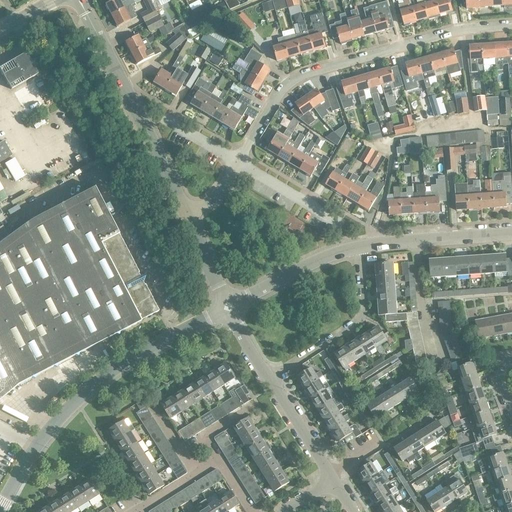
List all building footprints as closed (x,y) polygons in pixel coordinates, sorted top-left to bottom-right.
[(114,0),(112,1),(107,4),(112,14),(112,15),(135,4),(135,3),(133,0),(127,0),(122,3),(120,0),(114,0)] [(142,0),(148,10),(141,14),(141,15),(145,22),(158,15),(157,12),(150,0),(142,0)] [(150,0),(157,12),(162,9),(161,6),(157,0),(150,0)] [(237,0),(224,0),(230,10),(240,6),(237,0)] [(272,0),(273,1),(275,10),(276,11),(288,8),(285,0),(272,0)] [(416,22),(413,9),(409,0),(403,0),(405,4),(398,6),(404,26),(416,22)] [(416,0),(418,7),(413,9),(416,22),(428,19),(424,6),(422,0),(416,0)] [(436,2),(440,16),(452,12),(448,0),(442,0),(436,2)] [(466,0),(467,8),(480,8),(479,0),(466,0)] [(273,1),(262,4),(262,5),(264,13),(275,10),(273,1)] [(377,4),(369,6),(369,7),(371,13),(376,33),(389,30),(388,29),(394,27),(387,2),(377,4)] [(436,2),(424,6),(428,19),(429,19),(429,21),(435,19),(435,17),(440,16),(436,2)] [(223,3),(208,11),(211,18),(212,19),(227,11),(227,10),(223,3)] [(135,4),(112,15),(118,27),(137,17),(132,7),(136,5),(135,4)] [(195,19),(198,25),(209,19),(202,6),(191,12),(195,19)] [(366,21),(361,23),(365,36),(376,33),(371,13),(369,7),(364,9),(367,21),(366,21)] [(352,18),(347,20),(349,26),(353,40),(365,36),(361,23),(357,10),(352,11),(350,12),(352,18)] [(313,30),(308,32),(314,51),(325,47),(322,34),(328,32),(323,13),(322,13),(310,17),(313,30)] [(255,27),(243,14),(234,22),(246,35),(255,27)] [(335,24),(329,26),(333,40),(339,38),(340,43),(341,43),(341,45),(346,44),(346,42),(353,40),(349,26),(347,20),(347,19),(345,14),(340,15),(341,22),(335,23),(335,24)] [(158,15),(145,22),(150,33),(159,29),(164,26),(159,16),(158,15)] [(190,16),(181,21),(184,26),(187,31),(198,25),(195,19),(193,21),(190,16)] [(230,26),(225,21),(221,25),(226,30),(230,26)] [(301,34),(296,35),(296,37),(297,41),(301,54),(314,51),(308,32),(305,21),(298,23),(301,33),(301,34)] [(179,32),(166,44),(173,51),(186,40),(179,32)] [(205,33),(201,40),(221,53),(225,45),(224,45),(210,36),(205,33)] [(139,35),(126,42),(132,52),(132,53),(149,44),(149,43),(155,40),(153,37),(147,40),(146,39),(142,41),(139,35)] [(296,35),(284,39),(285,44),(289,58),(301,54),(297,41),(296,37),(296,35)] [(270,36),(262,39),(267,54),(274,52),(277,61),(289,58),(285,44),(284,39),(284,37),(278,39),(279,43),(272,45),(270,36)] [(162,70),(154,83),(165,89),(177,70),(194,40),(190,37),(181,52),(179,55),(180,56),(179,57),(172,70),(170,69),(167,74),(162,70)] [(149,44),(132,53),(138,65),(155,56),(161,53),(160,50),(154,53),(149,44)] [(508,63),(507,45),(494,46),(495,60),(496,60),(496,71),(503,71),(503,66),(505,64),(508,63)] [(495,60),(494,46),(482,47),(483,61),(495,60)] [(205,47),(199,56),(206,60),(212,51),(205,47)] [(483,61),(482,47),(469,48),(471,74),(478,73),(477,61),(483,61)] [(251,50),(244,62),(249,65),(246,70),(252,73),(253,73),(265,80),(271,70),(259,63),(262,56),(251,50)] [(441,54),(445,67),(446,67),(446,69),(448,74),(448,75),(461,72),(460,70),(463,69),(462,61),(458,62),(457,63),(454,52),(453,50),(441,54)] [(37,74),(25,53),(0,67),(0,70),(11,90),(27,80),(31,78),(37,74)] [(215,53),(209,61),(215,64),(220,56),(215,53)] [(445,67),(441,54),(429,57),(433,71),(434,70),(437,84),(442,82),(441,76),(439,69),(445,67)] [(417,61),(421,74),(422,74),(422,76),(425,87),(426,89),(431,87),(430,86),(431,85),(437,84),(434,70),(433,71),(429,57),(417,61)] [(407,91),(408,97),(418,94),(416,89),(417,88),(416,82),(417,81),(415,76),(421,74),(417,61),(406,64),(407,70),(401,72),(401,73),(407,91)] [(236,64),(233,69),(238,72),(241,67),(236,64)] [(241,67),(238,72),(240,74),(247,78),(241,87),(241,89),(253,96),(256,91),(257,92),(265,80),(253,73),(252,73),(246,70),(241,67)] [(389,69),(378,72),(381,85),(388,108),(395,106),(396,105),(393,93),(392,92),(391,93),(390,90),(392,89),(395,88),(395,87),(402,85),(398,73),(391,75),(390,70),(389,69)] [(177,70),(165,89),(176,96),(183,84),(190,89),(200,73),(194,70),(192,74),(190,73),(188,77),(177,70)] [(378,72),(366,75),(370,89),(372,94),(378,118),(384,116),(377,93),(376,87),(381,85),(378,72)] [(366,75),(354,79),(357,92),(358,92),(360,98),(362,105),(367,104),(365,97),(364,90),(370,89),(366,75)] [(342,87),(336,89),(343,110),(354,106),(352,100),(354,100),(352,94),(357,92),(354,79),(341,82),(342,85),(342,87)] [(48,82),(23,90),(30,109),(54,101),(48,82)] [(73,83),(68,86),(73,96),(78,93),(73,83)] [(234,83),(230,89),(238,94),(241,89),(241,87),(234,83)] [(195,85),(189,96),(194,100),(191,104),(191,105),(191,106),(200,112),(201,112),(202,111),(214,91),(215,89),(216,87),(211,84),(210,85),(207,91),(201,88),(200,89),(195,85)] [(214,91),(202,111),(212,117),(220,105),(226,94),(222,92),(215,89),(214,91)] [(333,89),(326,92),(326,93),(326,94),(331,108),(332,111),(332,112),(340,109),(333,89)] [(317,90),(307,97),(315,108),(322,118),(329,113),(332,111),(331,108),(326,94),(321,96),(320,95),(317,90)] [(223,124),(222,125),(233,131),(233,130),(234,131),(244,114),(248,108),(252,101),(241,94),(237,100),(237,101),(223,124)] [(440,114),(436,100),(435,96),(428,98),(434,118),(441,116),(440,114)] [(291,111),(291,112),(299,119),(300,120),(308,126),(316,121),(309,112),(315,108),(307,97),(296,105),(297,107),(291,111)] [(485,97),(473,99),(475,113),(486,111),(486,109),(485,97)] [(220,105),(212,117),(222,123),(223,124),(237,101),(233,98),(230,103),(229,103),(226,109),(220,105)] [(510,98),(500,99),(500,100),(501,114),(501,115),(511,114),(510,98)] [(487,111),(487,115),(497,114),(499,114),(498,100),(498,99),(489,100),(490,111),(487,111)] [(467,100),(456,101),(458,115),(469,114),(467,100)] [(445,104),(448,114),(449,113),(456,111),(453,101),(445,104)] [(351,108),(343,111),(350,129),(358,126),(351,108)] [(415,130),(411,115),(403,117),(405,124),(394,127),(396,135),(415,130)] [(42,136),(53,129),(44,116),(34,122),(42,136)] [(274,131),(267,143),(271,145),(268,150),(274,154),(277,155),(278,156),(286,144),(287,145),(289,140),(299,122),(294,118),(283,136),(278,133),(274,131)] [(378,122),(367,125),(367,126),(371,141),(382,138),(378,122)] [(388,134),(395,132),(394,128),(392,122),(386,124),(388,134)] [(509,147),(508,132),(498,133),(498,138),(492,138),(491,138),(492,148),(509,147)] [(286,144),(278,156),(279,157),(289,163),(296,150),(297,151),(305,137),(300,134),(295,143),(289,140),(287,145),(286,144)] [(421,137),(409,138),(409,139),(409,146),(415,145),(416,151),(422,150),(421,137)] [(3,142),(0,144),(0,163),(11,157),(3,142)] [(296,150),(289,163),(300,169),(307,157),(311,151),(315,144),(311,142),(307,149),(306,149),(302,154),(297,151),(296,150)] [(338,143),(332,153),(343,159),(348,149),(338,143)] [(477,145),(464,146),(465,154),(477,153),(477,145)] [(482,161),(491,160),(490,146),(481,147),(482,161)] [(367,164),(375,151),(369,147),(360,160),(367,164)] [(454,149),(445,149),(446,172),(456,171),(454,149)] [(307,157),(300,169),(311,176),(312,174),(313,172),(320,176),(330,159),(324,155),(322,158),(311,151),(307,157)] [(375,151),(367,164),(374,169),(382,155),(375,151)] [(14,159),(5,165),(15,182),(24,177),(14,159)] [(333,173),(326,185),(336,191),(343,180),(343,179),(344,179),(350,169),(352,167),(347,165),(346,167),(345,166),(343,171),(342,172),(336,168),(333,173)] [(343,180),(336,191),(346,197),(347,198),(359,177),(355,175),(353,174),(348,182),(344,179),(343,179),(343,180)] [(432,192),(425,193),(427,213),(440,213),(439,202),(439,193),(446,192),(445,179),(445,176),(438,176),(438,180),(436,180),(436,185),(431,186),(432,192)] [(505,181),(492,182),(494,209),(506,208),(506,205),(511,204),(511,189),(511,181),(511,176),(505,177),(505,181)] [(359,177),(347,198),(357,204),(365,192),(372,180),(367,177),(363,185),(357,182),(360,178),(359,177)] [(473,186),(467,186),(469,211),(481,210),(480,196),(479,181),(473,182),(473,186)] [(494,209),(492,182),(492,181),(484,181),(485,190),(487,191),(487,196),(480,196),(481,210),(494,209)] [(365,192),(357,204),(369,211),(371,207),(377,211),(382,198),(378,196),(384,186),(378,182),(374,189),(371,195),(365,192)] [(469,211),(467,186),(467,183),(454,184),(456,198),(455,198),(456,212),(469,211)] [(417,193),(413,194),(414,214),(415,214),(427,213),(425,193),(424,185),(416,185),(417,193)] [(395,201),(388,202),(389,216),(401,215),(401,201),(400,201),(400,196),(400,194),(400,187),(394,187),(395,201)] [(400,194),(400,196),(400,201),(401,201),(401,215),(414,214),(413,194),(412,187),(407,188),(407,193),(400,194)] [(0,400),(17,387),(31,379),(34,381),(35,377),(53,368),(56,369),(57,366),(74,357),(77,358),(78,355),(93,347),(136,326),(136,325),(157,313),(93,189),(29,223),(13,234),(7,225),(0,229),(0,400)] [(494,275),(493,257),(481,258),(482,276),(494,275)] [(505,257),(493,257),(494,275),(506,274),(505,257)] [(481,258),(468,259),(469,277),(482,276),(481,258)] [(468,259),(456,260),(457,277),(469,277),(468,259)] [(456,260),(443,261),(445,278),(457,277),(456,260)] [(445,278),(443,261),(429,262),(430,279),(445,278)] [(376,278),(393,277),(393,265),(375,266),(376,278)] [(393,277),(376,278),(377,290),(394,289),(393,277)] [(395,302),(394,289),(377,290),(378,303),(395,302)] [(396,316),(395,302),(378,303),(379,317),(385,317),(386,324),(407,323),(406,315),(396,316)] [(407,323),(418,320),(418,314),(417,314),(411,315),(406,315),(407,323)] [(504,317),(490,320),(493,338),(507,335),(504,317)] [(418,320),(407,323),(408,329),(419,327),(418,320)] [(493,338),(490,320),(475,323),(478,340),(493,338)] [(452,325),(440,328),(442,335),(454,331),(452,325)] [(419,327),(408,329),(410,335),(421,333),(419,327)] [(378,328),(367,335),(376,349),(378,351),(382,349),(380,346),(387,342),(390,347),(395,344),(388,333),(383,336),(378,328)] [(454,331),(442,335),(444,340),(455,336),(454,331)] [(421,333),(410,335),(411,341),(422,339),(421,333)] [(367,335),(356,341),(365,356),(366,357),(367,358),(371,356),(369,353),(376,349),(367,335)] [(455,336),(444,340),(446,346),(457,342),(455,336)] [(422,339),(411,341),(412,348),(424,345),(422,339)] [(365,356),(356,341),(345,348),(354,363),(365,356)] [(457,342),(446,346),(448,351),(459,347),(457,342)] [(424,345),(412,348),(414,354),(425,351),(424,345)] [(459,347),(448,351),(450,357),(461,353),(459,347)] [(354,363),(345,348),(334,355),(344,369),(346,371),(349,369),(348,367),(354,363)] [(425,351),(414,354),(415,360),(427,357),(425,351)] [(463,359),(463,358),(461,353),(450,357),(451,362),(463,359)] [(384,363),(387,366),(398,359),(396,355),(384,363)] [(427,357),(415,360),(416,366),(428,363),(427,357)] [(469,358),(457,362),(459,369),(462,380),(477,375),(474,368),(473,365),(471,365),(469,358)] [(331,372),(335,369),(328,359),(324,361),(331,372)] [(400,362),(388,369),(391,373),(402,365),(400,362)] [(384,363),(374,369),(376,373),(387,366),(384,363)] [(428,363),(416,366),(418,372),(429,369),(428,363)] [(226,365),(215,372),(224,386),(235,379),(226,365)] [(335,369),(331,372),(338,383),(342,380),(335,369)] [(374,369),(363,376),(365,380),(376,373),(374,369)] [(388,369),(378,376),(380,379),(391,373),(388,369)] [(429,369),(418,372),(419,377),(431,375),(429,369)] [(304,389),(318,380),(323,377),(320,372),(315,375),(312,370),(297,379),(304,389)] [(224,386),(215,372),(205,378),(214,393),(224,386)] [(477,375),(462,380),(466,392),(481,387),(477,375)] [(365,380),(363,376),(352,383),(355,387),(365,380)] [(378,376),(367,383),(369,386),(380,379),(378,376)] [(214,393),(205,378),(194,385),(203,400),(214,393)] [(322,386),(318,380),(304,389),(311,400),(325,391),(330,388),(327,383),(322,386)] [(349,392),(342,380),(338,383),(345,394),(349,392)] [(399,387),(408,400),(419,393),(410,380),(399,387)] [(369,386),(367,383),(356,389),(359,393),(369,386)] [(203,400),(194,385),(183,392),(192,406),(203,400)] [(237,396),(232,399),(239,409),(249,402),(246,397),(249,394),(244,386),(235,392),(237,396)] [(408,400),(399,387),(389,393),(397,407),(408,400)] [(481,387),(466,392),(470,404),(484,399),(481,387)] [(325,391),(311,400),(318,411),(332,402),(325,391)] [(183,392),(173,398),(182,413),(192,406),(183,392)] [(349,392),(345,394),(352,404),(355,402),(349,392)] [(389,393),(378,400),(386,414),(397,407),(389,393)] [(452,397),(445,399),(449,411),(456,409),(452,397)] [(182,413),(173,398),(161,406),(170,420),(182,413)] [(239,409),(232,398),(227,402),(233,412),(239,409)] [(484,399),(470,404),(474,415),(488,411),(485,399),(484,399)] [(386,414),(378,400),(367,407),(376,420),(386,414)] [(233,412),(227,402),(221,405),(228,415),(233,412)] [(335,408),(332,402),(318,411),(324,422),(339,413),(344,409),(341,404),(335,408)] [(355,402),(352,404),(359,415),(362,413),(355,402)] [(228,415),(221,405),(216,408),(223,419),(228,415)] [(136,414),(140,419),(150,413),(146,408),(136,414)] [(474,415),(469,417),(471,423),(476,422),(478,427),(492,422),(495,421),(493,416),(490,417),(489,411),(488,411),(474,415)] [(210,412),(205,415),(212,425),(217,422),(210,412)] [(339,413),(324,422),(325,422),(322,424),(326,430),(329,429),(331,432),(345,423),(339,413)] [(153,418),(143,425),(146,430),(157,424),(153,418)] [(426,430),(434,443),(445,436),(442,431),(449,426),(444,418),(437,422),(435,420),(425,426),(427,429),(426,430)] [(206,429),(200,419),(195,422),(201,432),(206,429)] [(240,440),(255,431),(248,420),(233,429),(240,440)] [(116,442),(130,433),(124,422),(107,433),(111,439),(113,438),(116,442)] [(201,432),(195,422),(190,425),(196,435),(201,432)] [(478,427),(472,429),(477,444),(483,442),(486,450),(491,449),(495,447),(492,437),(497,435),(493,423),(492,422),(478,427)] [(345,423),(331,432),(338,444),(353,435),(354,435),(356,438),(361,435),(357,426),(354,426),(349,429),(345,423)] [(160,429),(150,435),(153,441),(163,434),(160,429)] [(191,439),(184,429),(178,432),(185,442),(191,439)] [(434,443),(426,430),(415,436),(424,450),(434,443)] [(262,441),(255,431),(240,440),(247,451),(262,441)] [(130,433),(116,442),(123,453),(137,444),(130,433)] [(222,452),(232,445),(225,434),(215,441),(222,452)] [(424,450),(415,436),(405,443),(415,460),(417,462),(422,459),(418,453),(424,450)] [(152,444),(151,437),(143,439),(144,446),(152,444)] [(426,459),(448,445),(445,439),(423,453),(426,459)] [(167,440),(157,446),(160,452),(170,445),(167,440)] [(264,445),(262,441),(247,451),(254,461),(268,452),(268,451),(271,450),(267,444),(264,445)] [(415,460),(405,443),(394,450),(403,463),(407,460),(409,464),(415,460)] [(476,443),(459,449),(460,450),(461,453),(462,458),(474,455),(474,454),(479,453),(476,444),(476,443)] [(144,454),(137,444),(123,453),(129,464),(144,454)] [(239,456),(232,445),(222,452),(229,463),(239,456)] [(458,446),(444,455),(446,459),(459,451),(459,448),(458,446)] [(484,460),(478,462),(481,469),(482,474),(493,470),(507,465),(503,454),(500,446),(496,447),(495,447),(491,449),(491,450),(493,457),(484,460)] [(173,450),(163,457),(166,462),(177,456),(173,450)] [(275,463),(268,452),(254,461),(260,472),(275,463)] [(391,467),(395,465),(388,453),(384,456),(391,467)] [(144,454),(129,464),(136,474),(150,465),(144,454)] [(443,456),(433,462),(436,466),(445,460),(446,459),(444,455),(443,456)] [(474,455),(462,458),(464,465),(476,461),(474,455)] [(245,466),(239,456),(229,463),(235,473),(245,466)] [(448,461),(437,468),(440,472),(450,465),(448,462),(448,461)] [(432,463),(422,469),(425,473),(435,466),(436,466),(433,462),(432,463)] [(282,473),(275,463),(260,472),(267,482),(282,473)] [(150,465),(136,474),(143,485),(157,476),(150,465)] [(363,485),(378,476),(371,465),(357,474),(363,485)] [(402,476),(395,465),(391,467),(398,478),(402,476)] [(507,465),(493,470),(497,482),(511,477),(507,465)] [(245,466),(235,473),(242,484),(252,477),(245,466)] [(187,472),(184,467),(173,473),(177,479),(187,472)] [(436,469),(426,475),(429,479),(439,473),(440,472),(437,468),(436,469)] [(422,469),(412,476),(414,479),(424,473),(425,473),(422,469)] [(205,477),(212,487),(223,480),(217,470),(205,477)] [(282,473),(267,482),(274,493),(289,484),(282,473)] [(426,476),(416,482),(418,486),(428,479),(429,479),(426,475),(426,476)] [(164,486),(157,476),(143,485),(150,495),(164,486)] [(385,486),(378,476),(363,485),(370,496),(385,486)] [(402,476),(398,478),(405,489),(409,486),(402,476)] [(205,477),(195,484),(201,494),(212,487),(205,477)] [(259,488),(252,477),(242,484),(249,494),(259,488)] [(497,482),(492,483),(495,489),(499,488),(500,494),(511,489),(511,480),(511,477),(497,482)] [(80,488),(89,503),(100,496),(91,481),(80,488)] [(448,488),(456,502),(467,495),(459,481),(448,488)] [(456,502),(448,488),(444,483),(434,489),(435,490),(446,508),(456,502)] [(195,484),(184,490),(191,501),(201,494),(195,484)] [(388,491),(385,486),(370,496),(377,506),(392,497),(391,496),(398,492),(395,487),(388,491)] [(415,497),(409,486),(405,489),(412,500),(415,497)] [(89,503),(80,488),(69,495),(79,509),(89,503)] [(259,488),(249,494),(255,505),(266,498),(259,488)] [(511,489),(500,494),(493,496),(495,502),(502,499),(504,506),(511,503),(511,489)] [(191,501),(184,490),(174,497),(180,507),(191,501)] [(439,511),(446,508),(435,490),(425,496),(427,501),(423,504),(428,511),(439,511)] [(219,499),(227,511),(229,511),(239,506),(230,492),(219,499)] [(74,511),(79,509),(69,495),(59,501),(65,511),(74,511)] [(174,497),(163,504),(168,511),(172,511),(180,507),(174,497)] [(395,502),(392,497),(377,506),(380,511),(391,511),(398,508),(398,506),(402,504),(399,499),(395,502)] [(415,497),(412,500),(418,510),(422,508),(415,497)] [(227,511),(219,499),(209,506),(212,511),(227,511)] [(212,511),(209,506),(205,500),(201,503),(205,509),(199,511),(212,511)] [(65,511),(59,501),(48,508),(50,511),(65,511)] [(511,511),(511,503),(504,506),(499,508),(500,511),(506,511),(507,511),(506,511),(511,511)]
